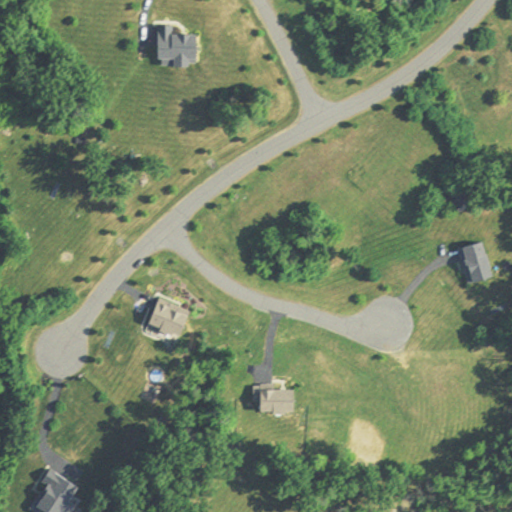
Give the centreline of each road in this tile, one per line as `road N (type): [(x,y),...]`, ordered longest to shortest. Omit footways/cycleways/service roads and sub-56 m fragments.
road 1 (residential): [(484,0),(413,69),(232,169),(183,209),(60,348)]
road 2 (residential): [(389,325),(316,321),(264,303),(209,276),(164,227)]
road 3 (residential): [(259,0),(319,119)]
